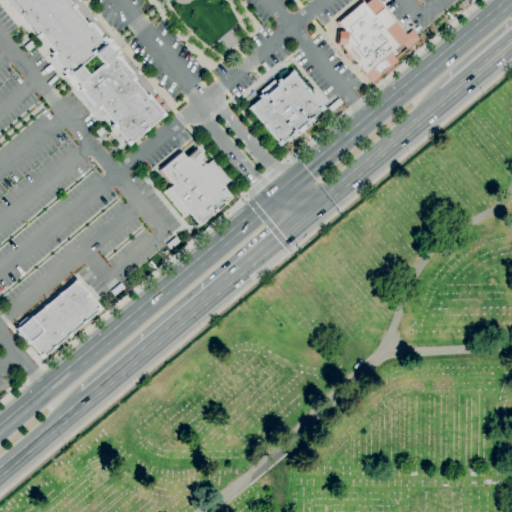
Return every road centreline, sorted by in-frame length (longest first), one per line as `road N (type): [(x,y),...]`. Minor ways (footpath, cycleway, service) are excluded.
road 1 (primary): [(270,203),(0,428)]
road 2 (primary): [(510,0),(288,188)]
road 3 (primary): [(87,398),(291,227)]
road 4 (primary): [(309,211),(446,97)]
